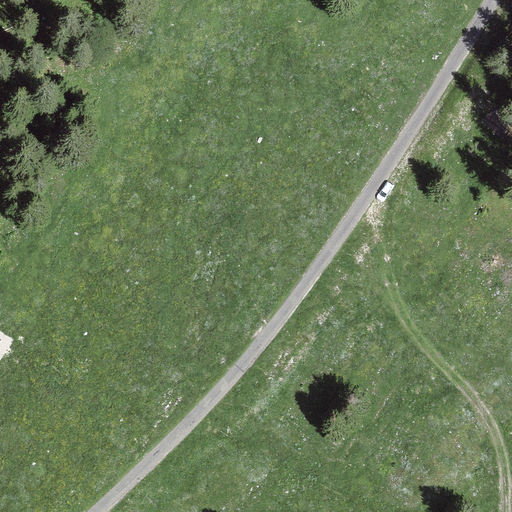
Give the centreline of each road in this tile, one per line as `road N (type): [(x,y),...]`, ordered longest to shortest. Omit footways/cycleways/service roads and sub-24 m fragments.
road 1 (track): [(97,511),(257,347),(493,0)]
road 2 (track): [(506,511),(496,433),(398,303),(387,266),(385,169)]
